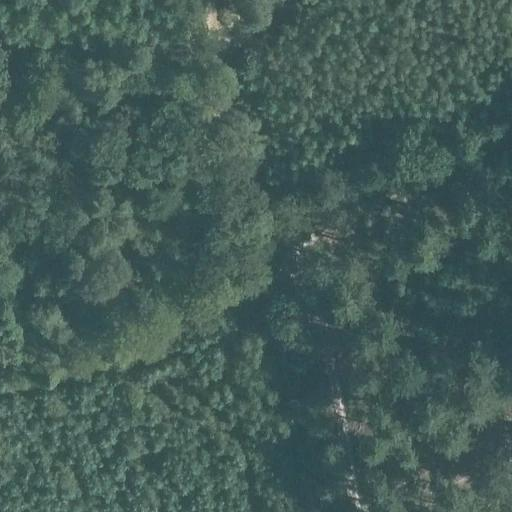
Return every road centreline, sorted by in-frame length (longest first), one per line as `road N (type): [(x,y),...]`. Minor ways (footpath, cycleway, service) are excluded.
road 1 (unclassified): [(0,34),(178,55),(219,49),(274,0)]
road 2 (track): [(356,511),(314,298),(297,252)]
road 3 (track): [(219,49),(255,202),(297,252)]
